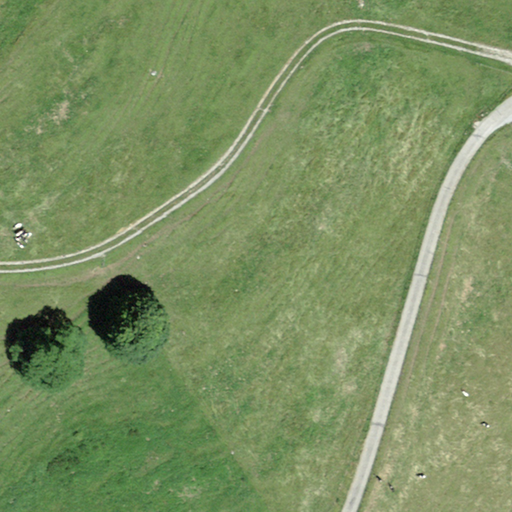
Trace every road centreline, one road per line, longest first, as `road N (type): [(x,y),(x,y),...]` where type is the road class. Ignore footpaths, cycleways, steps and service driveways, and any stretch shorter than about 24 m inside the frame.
road 1 (track): [(511,59),(361,24),(328,24),(281,63),(260,108),(196,196),(53,273),(0,270)]
road 2 (unclassified): [(511,113),(466,165),(356,511)]
